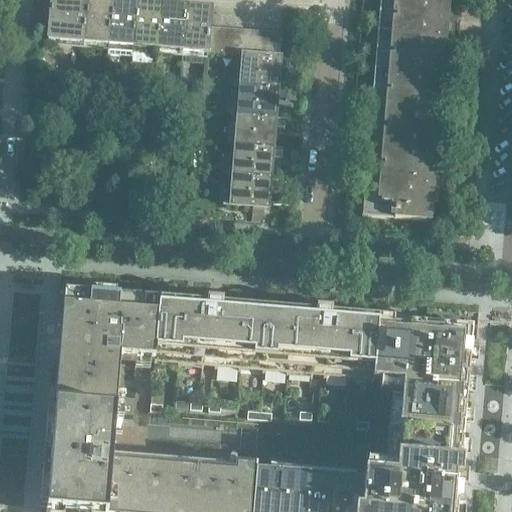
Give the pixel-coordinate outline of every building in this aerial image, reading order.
[(83,45),(87,1),(77,0),(50,0),(50,3),(47,42),(83,45)] [(443,0),(380,0),(379,15),(378,15),(378,18),(379,18),(376,52),(375,52),(375,55),(376,56),(373,89),(372,89),(372,92),(373,93),(370,126),(369,126),(369,130),(370,130),(367,163),(366,163),(366,167),(367,167),(364,201),(363,201),(363,203),(364,203),(363,215),(362,215),(361,218),(426,223),(427,208),(443,0)] [(443,0),(427,208),(436,209),(453,0),(443,0)] [(108,47),(111,3),(87,1),(83,45),(108,47)] [(132,49),(136,5),(111,3),(108,47),(107,56),(132,58),(132,49)] [(157,51),(161,7),(136,5),(132,49),(157,51)] [(182,53),(185,9),(161,7),(157,51),(182,53)] [(207,55),(209,30),(211,11),(185,9),(182,53),(181,62),(207,64),(207,55)] [(220,56),(222,30),(209,30),(207,55),(220,56)] [(232,57),(234,31),(222,30),(220,56),(232,57)] [(244,58),(246,32),(234,31),(232,57),(243,58),(244,58)] [(256,59),(258,33),(246,32),(244,58),(256,59)] [(268,60),(270,34),(258,33),(256,59),(268,60)] [(279,60),(281,35),(270,34),(268,60),(279,60)] [(277,91),(277,90),(279,70),(289,71),(289,61),(279,60),(268,60),(256,59),(244,58),(243,58),(241,82),(233,81),(232,88),(240,88),(277,91)] [(274,120),(276,100),(286,101),(287,91),(277,90),(277,91),(240,88),(238,112),(230,111),(230,118),(238,118),(238,117),(274,120)] [(272,149),(274,129),(284,130),(285,121),(274,120),(238,117),(238,118),(236,141),(228,141),(227,147),(235,148),(235,147),(272,150),(272,149)] [(270,179),(271,159),(281,160),(282,150),(272,149),(272,150),(235,147),(235,148),(233,171),(225,170),(225,177),(233,177),(270,179)] [(267,210),(269,189),(279,190),(280,180),(270,179),(233,177),(231,201),(223,200),(222,206),(263,210),(267,210)] [(64,295),(54,412),(115,417),(119,361),(154,364),(158,303),(64,295)] [(263,373),(268,313),(267,313),(222,309),(222,306),(219,306),(208,305),(206,305),(206,307),(160,304),(159,304),(154,364),(263,373)] [(377,322),(375,321),(375,324),(354,322),(354,320),(352,320),(351,322),(330,320),(331,318),(328,317),(328,319),(322,318),(317,318),(317,317),(315,316),(314,319),(293,317),(293,315),(291,315),(291,317),(269,315),(269,313),(268,313),(263,373),(286,374),(288,375),(310,376),(312,377),(323,377),(326,378),(347,379),(349,380),(370,381),(372,382),(377,322)] [(471,341),(472,330),(457,329),(457,328),(440,327),(440,330),(424,329),(416,328),(409,328),(409,324),(377,322),(372,382),(372,385),(402,388),(398,436),(463,441),(471,341)] [(202,414),(202,406),(190,405),(190,413),(202,414)] [(162,408),(150,407),(150,415),(162,416),(162,408)] [(221,408),(209,407),(208,415),(220,416),(221,408)] [(115,417),(54,412),(53,414),(54,414),(53,425),(56,426),(55,437),(52,437),(51,440),(52,440),(50,463),(49,467),(50,467),(48,489),(47,489),(47,493),(51,493),(50,505),(47,505),(46,511),(107,511),(111,467),(111,461),(115,417)] [(259,424),(259,415),(247,414),(247,422),(259,424)] [(271,416),(259,415),(259,424),(270,425),(271,416)] [(311,424),(312,416),(300,415),(299,422),(311,424)] [(329,417),(318,416),(317,424),(329,425),(329,417)] [(369,425),(357,424),(356,432),(368,433),(369,425)] [(456,511),(463,441),(398,436),(394,484),(363,481),(362,486),(254,478),(251,511),(456,511)] [(223,476),(136,469),(135,481),(134,481),(133,489),(134,489),(132,511),(251,511),(254,478),(255,472),(224,469),(223,470),(223,476)]
